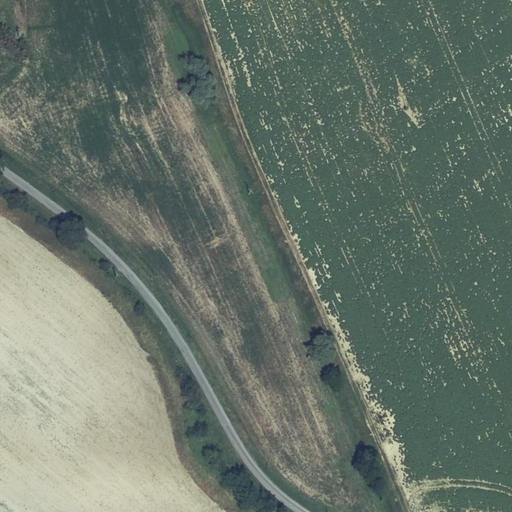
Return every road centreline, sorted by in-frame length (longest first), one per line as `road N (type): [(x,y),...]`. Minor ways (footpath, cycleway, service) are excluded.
road 1 (track): [(213,0),(244,102),(371,397),(402,511)]
road 2 (unclassified): [(0,171),(109,255),(149,298),(225,436),(296,511)]
